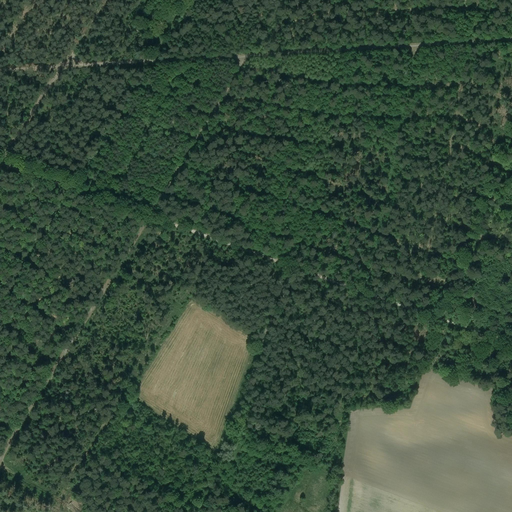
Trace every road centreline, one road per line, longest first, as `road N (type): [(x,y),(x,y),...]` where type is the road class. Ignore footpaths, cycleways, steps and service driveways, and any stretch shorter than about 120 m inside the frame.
road 1 (track): [(0,163),(511,340)]
road 2 (track): [(0,67),(511,31)]
road 3 (track): [(289,266),(201,511)]
